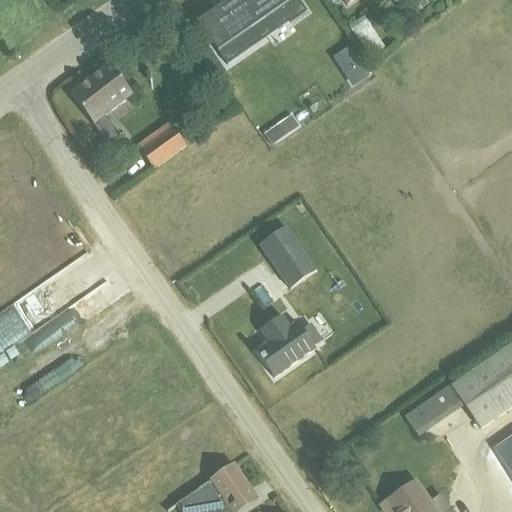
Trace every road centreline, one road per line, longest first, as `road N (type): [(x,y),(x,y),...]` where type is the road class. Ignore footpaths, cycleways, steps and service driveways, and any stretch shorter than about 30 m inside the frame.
road 1 (unclassified): [(16,80),(312,511)]
road 2 (tertiary): [(16,80),(137,0)]
